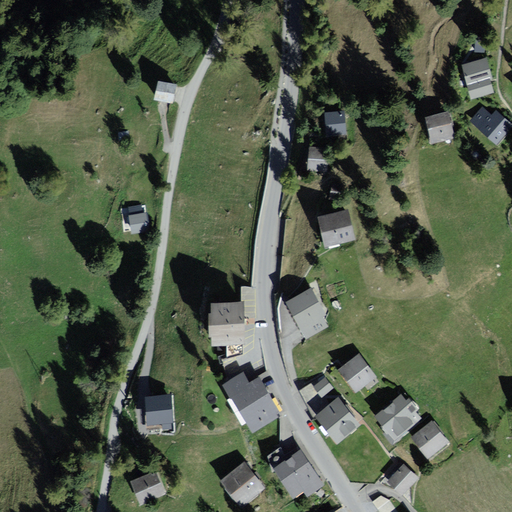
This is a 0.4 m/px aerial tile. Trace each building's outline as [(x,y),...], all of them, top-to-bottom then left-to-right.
[(492,80),(486,58),(461,64),(470,98),(492,92),(489,81),(492,80)] [(180,83),(161,79),(157,98),(175,102),(180,83)] [(495,116),(485,108),(474,121),(499,142),(511,126),(511,121),(499,111),(495,116)] [(346,110),(328,111),(329,136),(347,135),(346,110)] [(455,113),(429,117),(433,142),(460,137),(455,113)] [(129,129),(119,129),(119,142),(129,141),(129,129)] [(327,147),(312,146),(309,171),(323,172),(327,147)] [(148,210),(130,214),(133,234),(152,230),(148,210)] [(353,211),(322,218),(329,247),(360,240),(353,211)] [(315,288),(290,299),(309,338),(333,327),(315,288)] [(251,307),(218,307),(218,345),(251,345),(251,307)] [(380,376),(362,355),(343,371),(361,392),(380,376)] [(264,378),(253,384),(248,376),(232,385),(259,430),(285,414),(264,378)] [(336,388),(327,378),(316,387),(325,397),(336,388)] [(424,418),(405,395),(379,417),(399,439),(424,418)] [(366,423),(343,396),(320,415),(343,442),(366,423)] [(453,443),(435,421),(416,436),(434,458),(453,443)] [(327,483),(306,452),(285,467),(305,497),(327,483)] [(265,485),(248,463),(226,480),(243,502),(265,485)] [(421,477),(405,463),(390,480),(406,494),(421,477)] [(167,493),(157,472),(137,481),(146,502),(167,493)]
